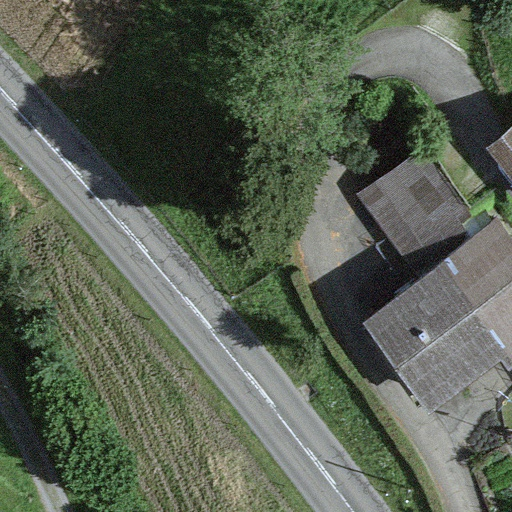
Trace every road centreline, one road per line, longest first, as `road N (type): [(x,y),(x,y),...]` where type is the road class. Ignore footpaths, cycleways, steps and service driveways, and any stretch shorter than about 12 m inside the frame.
road 1 (secondary): [(0,94),(137,241),(351,511)]
road 2 (track): [(61,511),(0,381)]
